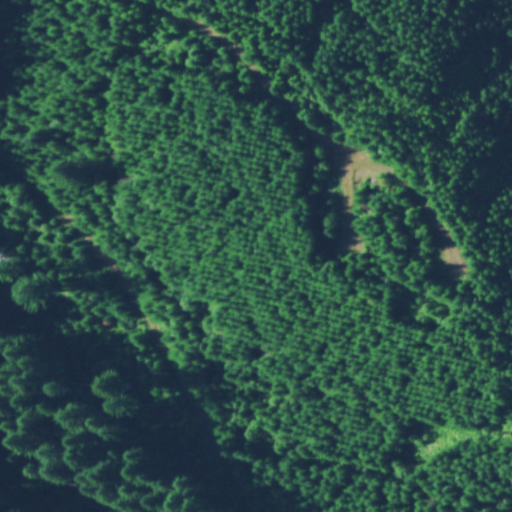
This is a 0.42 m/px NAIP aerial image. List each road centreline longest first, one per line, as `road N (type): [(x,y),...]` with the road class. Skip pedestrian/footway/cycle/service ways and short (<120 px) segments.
road 1 (track): [(0,153),(119,272),(247,511)]
road 2 (track): [(148,0),(215,31),(328,137),(417,191),(439,214),(461,262)]
